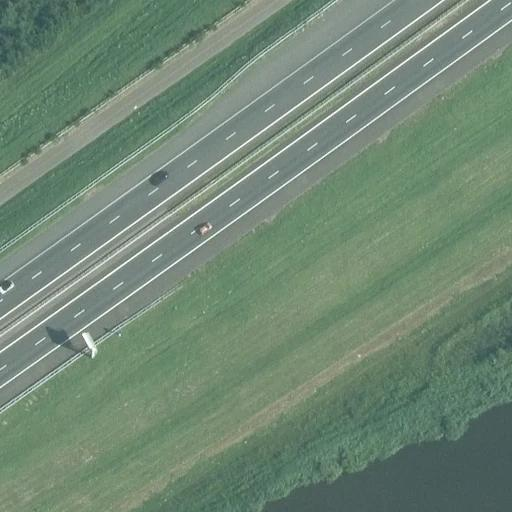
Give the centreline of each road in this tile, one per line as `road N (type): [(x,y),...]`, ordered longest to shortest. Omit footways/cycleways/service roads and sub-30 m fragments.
road 1 (motorway): [(0,375),(511,6)]
road 2 (motorway): [(414,0),(0,296)]
road 3 (unclassified): [(266,0),(0,189)]
